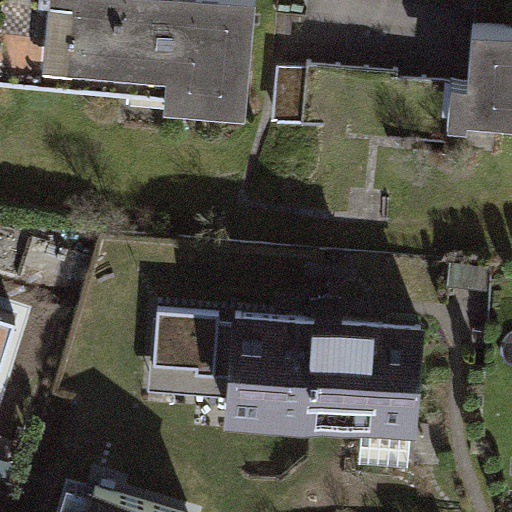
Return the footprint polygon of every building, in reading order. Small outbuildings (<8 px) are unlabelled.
[(0,0),(0,73),(67,79),(74,10),(100,12),(101,0),(0,0)] [(101,0),(100,12),(74,10),(67,79),(130,85),(131,81),(199,87),(198,103),(245,107),(254,0),(101,0)] [(466,113),(511,117),(511,23),(474,20),(466,113)] [(302,123),(307,64),(283,62),(279,121),(302,123)] [(229,393),(229,403),(269,406),(269,411),(363,418),(373,419),(374,414),(411,417),(414,417),(421,326),(330,319),(236,312),(236,318),(219,317),(220,310),(158,305),(157,316),(160,316),(157,357),(197,360),(196,370),(231,372),(229,393)] [(160,316),(157,316),(152,387),(229,393),(231,372),(196,370),(197,360),(157,357),(160,316)] [(373,419),(363,418),(360,459),(408,462),(411,417),(374,414),(373,419)] [(185,511),(97,486),(96,490),(102,491),(95,511),(185,511)]
